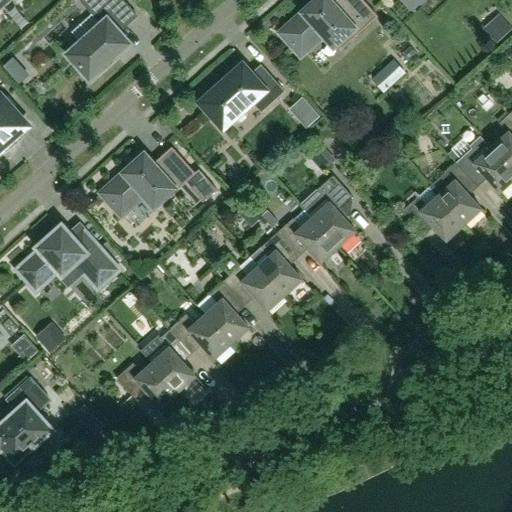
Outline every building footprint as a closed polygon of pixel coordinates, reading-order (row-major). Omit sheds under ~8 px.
[(0,0),(0,8),(9,0),(0,0)] [(126,43),(118,33),(137,17),(122,0),(86,0),(93,8),(89,11),(102,25),(70,53),(67,55),(69,57),(70,57),(88,77),(87,77),(89,80),(92,78),(91,77),(106,64),(107,64),(107,63),(115,56),(116,56),(116,55),(127,46),(129,44),(127,42),(126,43)] [(341,50),(378,17),(362,0),(337,0),(333,4),(331,5),(326,0),(318,0),(281,34),(301,55),(323,35),(333,47),(336,44),(341,50)] [(500,25),(488,35),(496,44),(511,29),(499,15),(494,19),(500,25)] [(388,77),(378,87),(384,94),(406,74),(393,60),(381,71),(388,77)] [(285,92),(261,65),(250,74),(242,66),(225,82),(224,80),(223,81),(224,83),(219,87),(218,85),(217,86),(218,87),(200,104),(223,129),(252,103),(261,113),(285,92)] [(0,152),(28,127),(1,97),(0,97),(0,152)] [(508,133),(491,148),(511,171),(511,119),(508,116),(499,124),(508,133)] [(456,163),(455,164),(471,182),(480,175),(485,181),(487,180),(499,194),(511,182),(511,171),(491,148),(480,137),(470,146),(472,149),(460,159),(456,163)] [(199,170),(195,173),(174,150),(172,148),(153,164),(152,165),(144,156),(102,194),(121,215),(144,195),(154,207),(157,205),(159,207),(180,188),(195,206),(201,201),(203,203),(216,190),(199,170)] [(452,150),(448,154),(456,163),(460,159),(452,150)] [(442,176),(429,188),(437,197),(464,226),(482,210),(469,196),(470,194),(465,188),(471,182),(455,164),(442,176)] [(356,232),(347,222),(350,219),(341,209),(347,203),(346,202),(352,197),(333,176),(301,206),(305,210),(304,211),(338,248),(356,232)] [(419,197),(402,212),(418,229),(418,230),(426,223),(432,229),(433,228),(446,242),(464,226),(437,197),(429,188),(419,197)] [(293,219),(276,234),(292,253),(301,245),(306,251),(307,250),(320,264),(338,248),(304,211),(294,220),(293,219)] [(267,212),(261,217),(272,229),(278,224),(267,212)] [(118,270),(83,231),(73,240),(62,227),(44,243),(46,246),(18,270),(36,290),(57,271),(62,276),(76,263),(82,271),(86,267),(101,285),(118,270)] [(285,259),(292,253),(276,234),(260,249),(268,258),(258,267),(285,296),(302,280),(290,266),(291,265),(285,259)] [(239,301),(247,293),(253,299),(254,298),(267,312),(285,296),(258,267),(250,258),(222,283),(239,301)] [(232,307),(239,301),(222,283),(209,295),(218,304),(205,315),(231,345),(249,329),(236,314),(238,313),(232,307)] [(186,315),(169,331),(185,349),(194,342),(199,348),(201,346),(214,361),(231,345),(205,315),(195,325),(186,315)] [(48,326),(35,337),(50,353),(67,338),(62,333),(57,337),(48,326)] [(179,355),(185,349),(169,331),(160,339),(168,348),(151,364),(178,393),(196,377),(183,363),(184,361),(179,355)] [(178,393),(151,364),(141,373),(133,363),(116,379),(132,396),(132,397),(141,390),(146,396),(147,395),(160,409),(178,393)] [(35,445),(51,431),(35,413),(50,401),(30,379),(7,400),(18,412),(0,427),(0,449),(2,448),(15,463),(19,459),(23,463),(35,453),(32,449),(35,446),(35,445)] [(96,421),(87,429),(95,438),(104,430),(96,421)]
